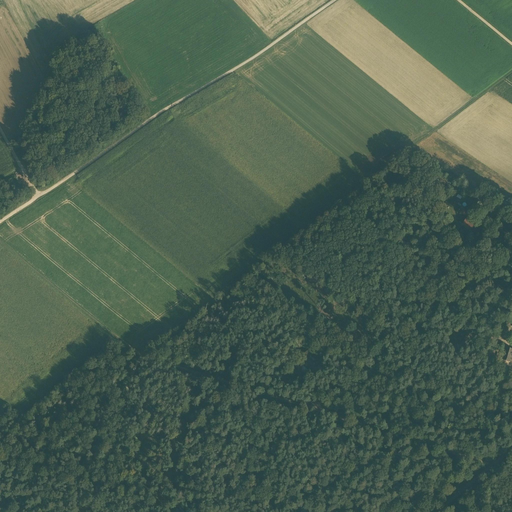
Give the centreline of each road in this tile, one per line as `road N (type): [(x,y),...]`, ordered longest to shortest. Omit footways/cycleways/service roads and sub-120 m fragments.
road 1 (track): [(139,354),(511,71)]
road 2 (track): [(336,0),(37,197)]
road 3 (track): [(492,465),(312,408)]
road 4 (track): [(312,408),(139,354)]
road 5 (track): [(139,354),(0,239)]
road 6 (track): [(139,354),(91,511)]
